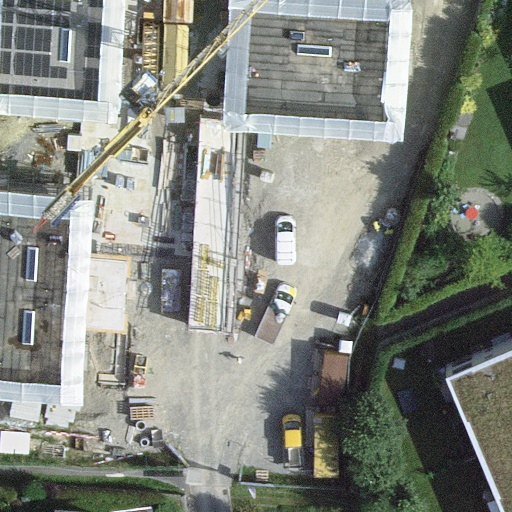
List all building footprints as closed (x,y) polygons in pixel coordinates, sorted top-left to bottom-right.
[(0,0),(0,88),(99,92),(101,0),(0,0)] [(392,93),(394,0),(233,0),(230,86),(392,93)] [(0,284),(69,288),(72,193),(0,190),(0,284)] [(0,379),(66,382),(69,288),(0,284),(0,379)] [(511,511),(511,335),(449,362),(510,511),(511,511)]
